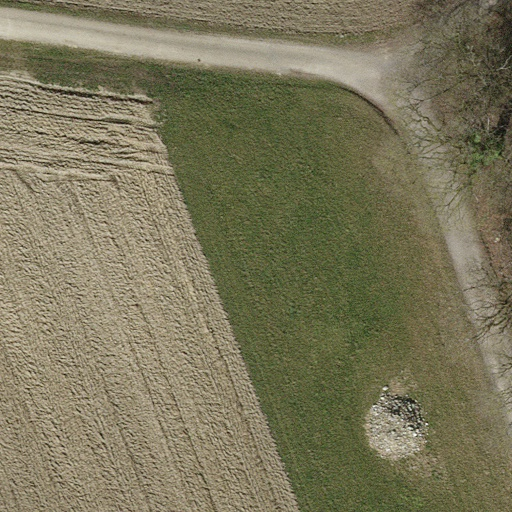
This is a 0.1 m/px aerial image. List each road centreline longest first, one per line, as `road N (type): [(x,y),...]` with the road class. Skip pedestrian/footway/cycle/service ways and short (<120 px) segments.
road 1 (track): [(396,61),(256,61),(0,21)]
road 2 (track): [(511,372),(396,61)]
